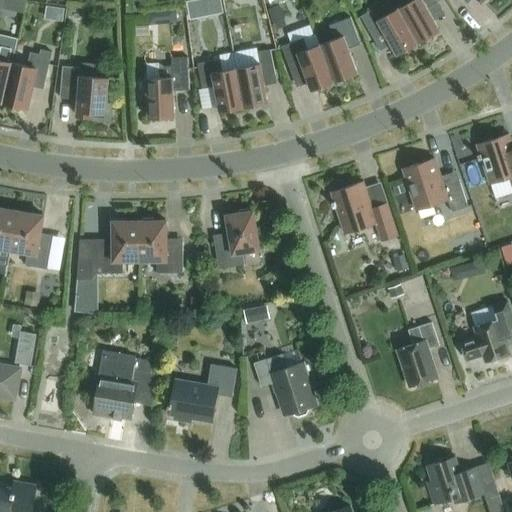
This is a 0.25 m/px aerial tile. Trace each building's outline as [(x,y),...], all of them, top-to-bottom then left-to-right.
[(132,0),(133,12),(142,12),(141,0),(132,0)] [(203,0),(195,0),(187,2),(191,19),(206,16),(203,0)] [(414,0),(399,9),(419,44),(440,31),(434,21),(445,15),(437,0),(414,0)] [(269,10),(274,23),(286,19),(280,6),(269,10)] [(397,56),(419,44),(399,9),(378,21),(372,10),(361,17),(374,39),(378,36),(385,49),(391,45),(397,56)] [(178,23),(177,10),(148,11),(149,25),(178,23)] [(334,40),(321,45),(335,83),(358,74),(349,49),(361,45),(351,18),(329,26),(334,40)] [(0,102),(3,103),(13,63),(18,40),(0,35),(0,102)] [(312,91),(335,83),(321,45),(308,50),(304,39),(282,47),(291,72),(303,68),(312,91)] [(13,63),(3,103),(28,109),(34,82),(45,84),(53,53),(41,50),(40,55),(31,53),(28,67),(13,63)] [(260,64),(237,69),(244,108),(268,103),(264,79),(276,76),(271,50),(258,52),(260,64)] [(160,72),(160,78),(147,79),(149,119),(175,118),(174,91),(190,90),(189,58),(172,58),(173,66),(165,67),(160,72)] [(220,113),(244,108),(237,69),(223,71),(220,60),(198,64),(203,89),(215,87),(220,113)] [(110,78),(97,77),(98,64),(82,63),(81,68),(63,66),(60,98),(79,100),(77,116),(93,117),(94,113),(107,114),(110,78)] [(511,141),(510,134),(508,135),(505,132),(496,134),(495,139),(478,145),(490,184),(511,176),(511,141)] [(445,188),(441,176),(435,159),(431,160),(429,158),(421,160),(420,164),(403,169),(417,210),(448,200),(453,212),(469,207),(461,183),(445,188)] [(364,182),(332,193),(345,234),(377,223),(382,241),(398,236),(387,203),(372,208),(364,182)] [(6,278),(11,251),(18,211),(0,208),(0,273),(6,274),(5,278),(6,278)] [(44,216),(18,211),(11,251),(28,254),(26,265),(48,269),(53,240),(41,237),(44,216)] [(243,252),(260,250),(254,211),(227,215),(230,237),(214,240),(219,269),(245,265),(243,252)] [(140,261),(140,221),(113,221),(113,244),(97,244),(97,274),(123,273),(123,261),(140,261)] [(140,221),(140,261),(158,261),(158,273),(183,273),(183,243),(167,243),(167,221),(140,221)] [(507,265),(511,263),(511,242),(501,246),(507,265)] [(405,254),(392,258),(397,272),(398,272),(399,274),(408,271),(408,269),(409,268),(405,254)] [(486,273),(483,260),(472,263),(475,275),(486,273)] [(79,264),(78,280),(93,280),(93,264),(79,264)] [(388,289),(391,298),(405,294),(401,285),(388,289)] [(39,307),(41,294),(28,291),(25,305),(39,307)] [(191,310),(203,311),(204,297),(192,296),(191,310)] [(476,327),(479,337),(462,341),(467,359),(484,354),(486,362),(509,355),(506,346),(511,344),(511,321),(506,302),(495,306),(499,320),(476,327)] [(268,305),(244,310),(247,323),(270,318),(268,305)] [(154,320),(146,324),(151,333),(159,328),(154,320)] [(428,350),(440,346),(432,322),(409,330),(413,344),(399,349),(411,387),(438,378),(428,350)] [(16,363),(31,366),(37,334),(21,332),(16,363)] [(267,359),(254,363),(261,386),(273,382),(276,392),(277,392),(278,397),(281,396),(286,414),(293,412),(294,414),(298,416),(306,414),(308,410),(307,407),(314,405),(308,387),(311,387),(307,378),(310,377),(312,373),(309,365),(305,363),(303,364),(302,363),(298,349),(282,354),(267,359)] [(131,419),(134,402),(137,382),(149,384),(153,360),(116,354),(105,377),(101,376),(95,413),(131,419)] [(0,396),(15,399),(21,369),(0,365),(0,396)] [(176,416),(175,419),(191,422),(191,419),(213,422),(218,394),(231,396),(236,370),(212,365),(209,385),(176,379),(169,415),(176,416)] [(455,456),(426,465),(430,481),(427,481),(434,504),(455,498),(456,502),(484,495),(477,469),(460,473),(455,456)] [(0,511),(31,511),(37,485),(15,481),(13,488),(2,486),(2,483),(0,482),(0,511)]
